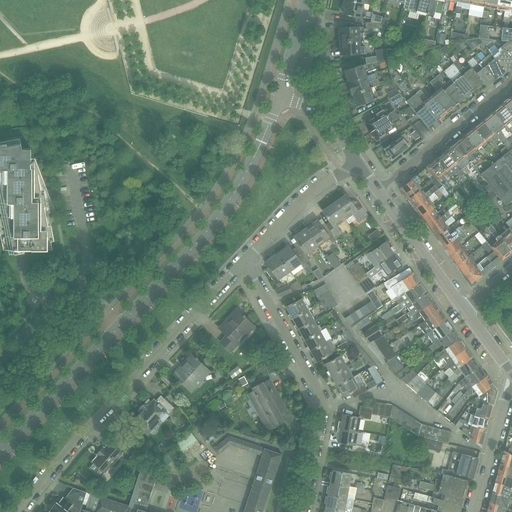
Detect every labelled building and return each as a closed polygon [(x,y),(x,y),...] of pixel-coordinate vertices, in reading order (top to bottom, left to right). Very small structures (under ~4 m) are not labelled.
[(364,3),(348,0),(343,0),(342,6),(344,6),(343,13),(353,15),(371,19),(371,23),(381,23),(382,18),(382,17),(372,14),(372,13),(362,11),(364,3)] [(405,0),(403,9),(426,16),(429,0),(405,0)] [(429,0),(426,16),(433,17),(434,12),(441,14),(444,0),(429,0)] [(457,0),(444,0),(441,14),(438,26),(442,27),(443,22),(444,23),(446,17),(446,18),(447,11),(448,11),(451,0),(457,2),(457,0)] [(457,0),(457,2),(455,12),(461,13),(462,9),(468,10),(469,0),(457,0)] [(469,0),(468,10),(469,10),(468,15),(482,18),(482,17),(483,11),(484,7),(483,6),(483,0),(469,0)] [(497,0),(483,0),(483,6),(484,7),(496,9),(497,0)] [(511,0),(497,0),(496,9),(504,11),(503,22),(505,22),(505,24),(504,24),(503,28),(509,28),(510,11),(511,0)] [(364,27),(350,28),(340,28),(340,41),(359,40),(359,33),(364,33),(364,27)] [(495,33),(502,34),(501,40),(508,41),(511,41),(511,28),(509,28),(503,28),(496,27),(495,33)] [(422,38),(419,49),(434,46),(435,41),(422,38)] [(479,38),(469,40),(465,41),(467,44),(468,43),(473,50),(482,42),(479,38)] [(359,47),(359,40),(340,41),(341,54),(365,53),(365,47),(359,47)] [(511,41),(508,41),(497,50),(499,52),(493,56),(505,71),(511,65),(511,41)] [(477,55),(481,60),(481,61),(496,79),(505,71),(493,56),(490,53),(485,57),(481,52),(477,55)] [(481,60),(477,55),(473,58),(481,69),(476,73),(483,82),(487,86),(496,79),(481,61),(481,60)] [(482,83),(483,82),(476,73),(469,65),(465,69),(463,67),(462,69),(460,67),(461,67),(461,66),(457,61),(453,64),(474,89),(477,86),(479,86),(482,84),(482,83)] [(373,67),(371,63),(366,65),(366,64),(345,71),(349,82),(367,76),(365,70),(373,67)] [(474,89),(453,64),(450,67),(453,72),(454,72),(455,72),(456,73),(454,74),(456,76),(451,80),(464,97),(466,96),(467,96),(470,94),(470,92),(474,89)] [(439,75),(434,78),(456,105),(464,99),(463,98),(464,97),(451,80),(446,84),(444,82),(443,83),(442,82),(442,81),(442,79),(439,75)] [(367,76),(349,82),(348,82),(352,94),(353,94),(370,87),(379,85),(377,79),(369,82),(367,76)] [(456,105),(434,78),(430,82),(433,86),(436,87),(436,86),(437,87),(435,89),(437,91),(432,95),(446,112),(448,111),(456,105)] [(372,93),(370,87),(353,94),(357,105),(378,98),(378,97),(383,95),(381,90),(372,93)] [(388,92),(390,98),(400,93),(397,88),(388,92)] [(416,93),(437,120),(441,117),(441,118),(445,114),(445,113),(446,112),(432,95),(428,98),(426,96),(425,97),(424,96),(425,95),(424,94),(421,89),(416,93)] [(404,98),(400,93),(390,98),(393,103),(404,98)] [(437,120),(416,93),(406,100),(411,106),(421,119),(428,128),(437,120)] [(511,96),(503,104),(511,115),(511,96)] [(511,120),(511,115),(503,104),(493,112),(511,135),(511,125),(510,123),(511,120)] [(421,119),(411,106),(405,110),(411,118),(408,120),(412,125),(421,119)] [(376,115),(373,117),(365,122),(367,127),(366,127),(369,132),(396,115),(393,111),(387,115),(383,110),(375,115),(376,115)] [(511,135),(493,112),(483,120),(509,152),(511,148),(511,135)] [(399,120),(396,115),(369,132),(373,137),(374,136),(376,141),(388,134),(396,129),(392,124),(399,120)] [(429,130),(428,128),(421,119),(412,125),(420,137),(429,130)] [(509,152),(483,120),(474,128),(486,143),(491,139),(497,146),(496,146),(504,155),(509,152)] [(486,143),(474,128),(465,135),(476,150),(481,146),(488,154),(492,150),(486,143)] [(405,134),(401,136),(384,149),(385,150),(385,157),(391,158),(392,159),(398,154),(399,155),(409,146),(404,140),(407,137),(405,134)] [(480,154),(476,150),(465,135),(455,143),(474,166),(475,165),(479,162),(475,158),(480,154)] [(22,149),(21,147),(20,139),(0,142),(0,235),(3,251),(4,251),(33,251),(47,251),(47,236),(43,236),(43,231),(41,231),(41,202),(37,202),(37,197),(35,197),(34,169),(30,169),(31,149),(22,149)] [(474,166),(455,143),(446,151),(458,165),(464,173),(470,169),(472,168),(474,170),(471,172),(477,178),(480,175),(482,173),(475,165),(474,166)] [(458,165),(446,151),(436,159),(447,172),(451,168),(459,177),(464,173),(458,165)] [(511,155),(509,152),(504,155),(482,173),(480,175),(493,190),(497,195),(506,206),(511,200),(511,155)] [(447,172),(436,159),(427,167),(436,178),(443,186),(450,195),(455,191),(442,176),(447,172)] [(436,178),(427,167),(422,170),(422,171),(401,188),(401,190),(403,193),(408,200),(422,189),(417,183),(421,180),(420,180),(426,175),(431,181),(436,178)] [(443,186),(436,178),(431,181),(435,186),(425,193),(422,189),(408,200),(415,209),(434,194),(439,190),(443,186)] [(443,186),(439,190),(446,199),(450,195),(443,186)] [(492,191),(490,189),(482,195),(484,197),(486,195),(492,191)] [(493,190),(492,191),(486,195),(491,200),(497,195),(493,190)] [(438,198),(434,194),(415,209),(417,212),(417,211),(417,212),(418,212),(418,214),(420,216),(421,217),(422,217),(421,218),(422,218),(422,219),(434,209),(435,208),(432,203),(438,198)] [(351,203),(345,195),(334,203),(346,219),(353,214),(358,222),(367,216),(358,203),(357,204),(356,203),(352,202),(351,203)] [(459,202),(463,207),(470,200),(467,196),(459,202)] [(470,200),(463,207),(462,208),(465,212),(474,205),(470,200)] [(346,219),(334,203),(323,211),(331,222),(326,225),(335,238),(342,234),(336,226),(346,219)] [(478,210),(474,205),(465,212),(470,217),(471,217),(470,216),(478,210)] [(438,213),(434,209),(422,219),(428,227),(444,215),(440,211),(438,213)] [(482,215),(478,210),(470,216),(471,217),(474,221),(482,215)] [(451,216),(448,211),(444,215),(428,227),(435,237),(448,226),(444,222),(451,216)] [(471,230),(476,227),(471,220),(467,223),(471,230)] [(317,221),(306,229),(318,245),(328,238),(332,243),(337,240),(335,238),(326,225),(324,222),(320,225),(317,221)] [(511,251),(499,235),(491,225),(487,228),(494,236),(487,242),(495,253),(502,261),(511,252),(511,251)] [(462,232),(459,227),(452,233),(448,226),(435,237),(443,248),(462,232)] [(511,231),(508,227),(499,235),(511,251),(511,231)] [(318,245),(306,229),(294,237),(297,241),(293,244),(296,248),(307,262),(311,259),(307,253),(318,245)] [(381,236),(377,230),(368,236),(372,242),(381,236)] [(466,236),(462,232),(443,248),(450,257),(463,247),(459,241),(466,236)] [(487,242),(479,232),(475,236),(482,245),(487,242)] [(375,267),(379,264),(393,253),(385,242),(367,255),(368,257),(375,267)] [(495,253),(487,242),(482,245),(490,254),(492,252),(500,262),(502,261),(495,253)] [(289,246),(278,254),(290,271),(300,263),(304,269),(309,265),(307,262),(296,248),(292,251),(289,246)] [(469,256),(463,247),(450,257),(457,267),(469,256)] [(492,252),(490,254),(486,257),(491,262),(480,271),(476,266),(464,276),(471,286),(489,271),(491,270),(500,262),(492,252)] [(402,265),(393,253),(379,264),(387,275),(402,265)] [(290,271),(278,254),(266,262),(269,267),(265,269),(278,287),(283,284),(279,279),(290,271)] [(341,265),(333,254),(327,259),(335,269),(341,265)] [(475,259),(472,254),(469,256),(457,267),(464,276),(476,266),(473,261),(475,259)] [(361,267),(357,262),(348,269),(351,274),(361,267)] [(365,272),(361,267),(351,274),(355,279),(365,272)] [(313,272),(319,279),(322,278),(324,277),(318,269),(313,272)] [(368,277),(365,272),(355,279),(358,284),(368,277)] [(420,282),(413,273),(403,280),(399,274),(383,284),(388,291),(391,289),(396,298),(400,295),(400,296),(405,293),(420,282)] [(372,282),(368,277),(358,284),(362,289),(372,282)] [(296,281),(289,287),(288,286),(291,292),(301,287),(296,281)] [(375,286),(372,282),(362,289),(365,294),(375,286)] [(426,292),(420,282),(405,293),(400,296),(400,295),(396,298),(397,299),(395,300),(398,305),(392,309),(382,315),(385,320),(402,309),(406,306),(426,292)] [(326,284),(314,291),(317,296),(329,290),(326,284)] [(291,292),(288,286),(277,291),(280,296),(291,292)] [(331,294),(329,290),(317,296),(320,301),(331,294)] [(433,301),(426,292),(406,306),(410,311),(407,314),(410,317),(414,315),(433,301)] [(334,299),(331,294),(320,301),(322,306),(334,299)] [(286,307),(292,319),(308,310),(302,298),(286,307)] [(337,305),(334,299),(322,306),(325,312),(337,305)] [(439,310),(433,301),(414,315),(416,319),(421,315),(425,321),(439,310)] [(376,311),(371,302),(365,305),(371,314),(376,311)] [(371,314),(365,305),(360,309),(365,317),(367,316),(371,314)] [(339,317),(334,309),(330,312),(335,320),(339,317)] [(365,317),(360,309),(355,312),(361,321),(365,317)] [(314,321),(308,310),(292,319),(298,329),(314,321)] [(446,320),(439,310),(425,321),(419,325),(422,329),(425,335),(426,334),(446,320)] [(219,328),(226,335),(227,336),(220,343),(230,352),(245,335),(243,333),(251,324),(244,317),(245,316),(244,315),(243,316),(239,312),(229,323),(226,320),(219,328)] [(361,321),(355,312),(350,315),(356,324),(357,323),(361,321)] [(356,324),(350,315),(344,319),(351,327),(356,324)] [(367,316),(365,317),(361,321),(357,323),(360,328),(371,321),(367,316)] [(453,329),(446,320),(426,334),(433,344),(453,329)] [(320,331),(314,321),(298,329),(304,340),(320,331)] [(348,330),(342,322),(338,325),(344,332),(348,330)] [(381,333),(377,325),(363,334),(368,341),(381,333)] [(459,338),(453,329),(433,344),(429,347),(432,352),(442,345),(445,349),(459,338)] [(355,340),(348,330),(344,332),(351,343),(355,340)] [(326,342),(320,331),(304,340),(310,351),(326,342)] [(373,342),(376,347),(386,341),(383,336),(373,342)] [(466,348),(459,338),(445,349),(433,358),(437,363),(443,358),(446,362),(466,348)] [(330,340),(326,342),(310,351),(316,362),(336,351),(330,340)] [(390,346),(386,341),(376,347),(380,352),(390,346)] [(268,349),(263,345),(257,352),(261,356),(268,349)] [(367,355),(358,345),(355,348),(363,357),(367,355)] [(393,351),(390,346),(380,352),(383,357),(393,351)] [(473,357),(466,348),(446,362),(447,363),(444,366),(452,374),(458,367),(473,357)] [(396,356),(393,351),(383,357),(386,362),(394,357),(396,356)] [(424,351),(409,363),(412,367),(427,355),(424,351)] [(173,374),(180,381),(191,391),(196,386),(193,383),(207,369),(197,360),(198,359),(196,357),(195,358),(192,355),(191,355),(192,356),(182,367),(181,366),(173,374)] [(340,355),(333,359),(325,364),(331,375),(346,367),(340,355)] [(375,365),(367,355),(363,357),(371,368),(375,365)] [(394,357),(386,362),(385,362),(395,374),(403,368),(394,357)] [(479,367),(473,357),(458,367),(452,374),(448,380),(451,383),(457,375),(461,371),(465,377),(479,367)] [(396,374),(400,378),(411,369),(408,365),(396,374)] [(352,377),(346,367),(331,375),(337,386),(352,377)] [(486,376),(479,367),(465,377),(459,383),(453,391),(456,394),(463,387),(467,391),(471,386),(486,376)] [(412,370),(401,379),(407,384),(416,376),(418,374),(412,370)] [(487,375),(486,376),(471,386),(467,391),(464,394),(455,405),(449,412),(453,416),(459,407),(460,408),(465,401),(475,391),(481,399),(489,393),(485,387),(492,382),(487,375)] [(425,384),(416,376),(407,384),(417,393),(425,384)] [(358,388),(352,377),(337,386),(343,397),(350,393),(353,398),(367,391),(364,385),(358,388)] [(260,417),(268,431),(274,428),(284,422),(280,415),(287,411),(270,379),(262,383),(252,388),(254,391),(247,395),(254,406),(260,403),(266,414),(260,417)] [(377,385),(374,380),(366,384),(369,389),(377,385)] [(496,388),(492,382),(485,387),(489,393),(481,399),(483,402),(485,405),(487,403),(494,405),(497,392),(495,389),(496,388)] [(435,393),(425,384),(417,393),(427,402),(428,402),(435,393)] [(464,394),(460,391),(451,401),(455,405),(464,394)] [(440,396),(435,393),(428,402),(432,405),(440,396)] [(169,414),(174,408),(161,396),(156,401),(154,399),(148,405),(142,405),(138,410),(141,413),(134,420),(142,428),(144,426),(151,432),(160,422),(159,420),(167,412),(169,414)] [(374,402),(372,408),(371,414),(377,415),(380,403),(374,402)] [(485,405),(483,402),(481,409),(477,408),(475,415),(489,419),(494,405),(487,403),(485,405)] [(386,404),(380,403),(377,415),(384,416),(386,404)] [(392,405),(386,404),(384,416),(390,418),(392,405)] [(398,409),(392,405),(390,418),(396,421),(398,409)] [(372,408),(360,406),(358,417),(342,414),(340,428),(358,431),(360,418),(370,420),(371,414),(372,408)] [(404,413),(398,409),(396,421),(401,425),(404,413)] [(410,417),(404,413),(401,425),(407,429),(410,417)] [(472,426),(486,430),(489,419),(475,415),(471,414),(468,425),(472,426)] [(415,420),(410,417),(407,429),(413,433),(415,420)] [(421,424),(415,420),(413,433),(418,436),(421,424)] [(428,426),(421,424),(418,436),(425,438),(428,426)] [(434,428),(428,426),(425,438),(432,439),(434,428)] [(486,430),(472,426),(470,432),(468,431),(469,430),(463,428),(462,431),(481,447),(486,430)] [(358,431),(340,428),(337,442),(353,445),(352,450),(364,453),(365,447),(355,445),(358,431)] [(440,429),(434,428),(432,439),(438,441),(439,435),(440,429)] [(452,432),(440,429),(439,435),(450,438),(452,432)] [(191,433),(175,445),(182,453),(198,441),(191,433)] [(450,438),(439,435),(438,441),(444,443),(448,444),(450,438)] [(438,441),(432,439),(425,438),(418,436),(416,445),(441,452),(444,443),(438,441)] [(230,445),(258,454),(260,447),(229,437),(214,450),(218,455),(230,445)] [(98,456),(92,462),(105,473),(122,453),(110,442),(104,448),(103,447),(96,454),(98,456)] [(262,511),(282,454),(264,449),(243,511),(147,511),(145,511),(158,473),(141,467),(128,506),(90,493),(84,511),(262,511)] [(511,455),(504,451),(501,461),(511,466),(511,455)] [(478,459),(466,455),(461,474),(448,470),(447,475),(467,480),(468,477),(473,478),(478,459)] [(511,466),(501,461),(498,471),(511,477),(511,466)] [(402,466),(393,464),(391,474),(400,476),(402,466)] [(342,472),(332,470),(330,483),(349,486),(351,474),(342,472)] [(511,477),(498,471),(495,481),(511,489),(511,477)] [(467,480),(447,475),(445,481),(436,479),(435,485),(464,493),(467,480)] [(425,488),(433,490),(432,497),(461,505),(464,493),(435,485),(420,481),(419,487),(425,489),(425,488)] [(511,489),(495,481),(493,491),(510,499),(511,499),(511,497),(511,493),(511,492),(511,489)] [(364,489),(356,488),(349,486),(330,483),(327,495),(354,500),(356,493),(363,494),(364,489)] [(401,489),(387,485),(384,497),(397,501),(401,489)] [(49,511),(79,511),(86,492),(73,488),(65,498),(63,497),(58,503),(56,502),(49,511)] [(511,499),(510,499),(493,491),(490,502),(507,509),(509,509),(510,507),(508,507),(509,502),(511,502),(511,499)] [(354,500),(327,495),(325,507),(344,511),(350,511),(366,511),(367,511),(360,509),(353,507),(354,500)] [(439,505),(437,511),(439,511),(458,511),(461,505),(432,497),(430,496),(428,502),(439,505)] [(506,511),(507,509),(490,502),(486,511),(506,511)]
